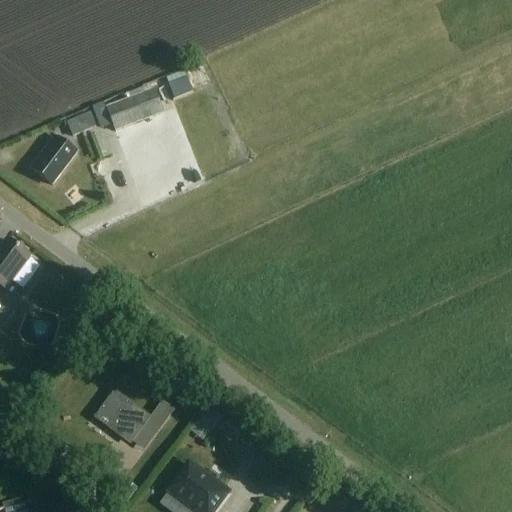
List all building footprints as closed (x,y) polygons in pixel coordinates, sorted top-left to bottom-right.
[(162,114),(154,91),(106,110),(115,133),(162,114)] [(91,130),(86,113),(64,121),(69,137),(91,130)] [(91,142),(109,179),(123,173),(105,135),(91,142)] [(76,153),(53,137),(29,170),(52,186),(76,153)] [(26,252),(7,240),(0,250),(0,285),(8,290),(31,256),(26,253),(26,252)] [(116,392),(95,419),(131,447),(133,444),(144,453),(175,412),(163,402),(151,418),(116,392)] [(194,460),(199,447),(188,442),(182,455),(194,460)] [(190,466),(169,493),(194,511),(214,511),(228,494),(190,466)]
